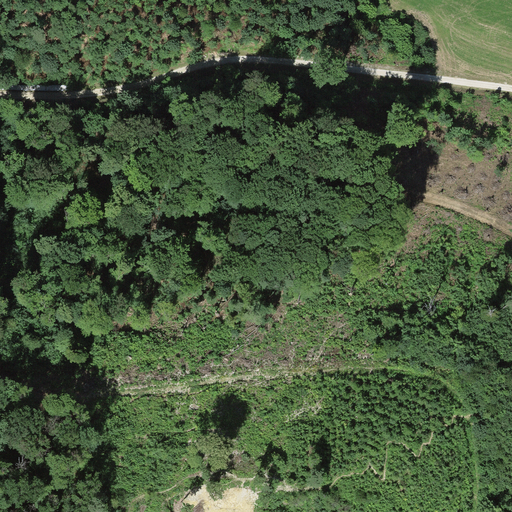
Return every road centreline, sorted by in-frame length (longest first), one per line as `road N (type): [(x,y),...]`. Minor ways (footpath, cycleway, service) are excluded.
road 1 (track): [(511,90),(243,56),(133,87),(0,95)]
road 2 (track): [(243,56),(390,10)]
